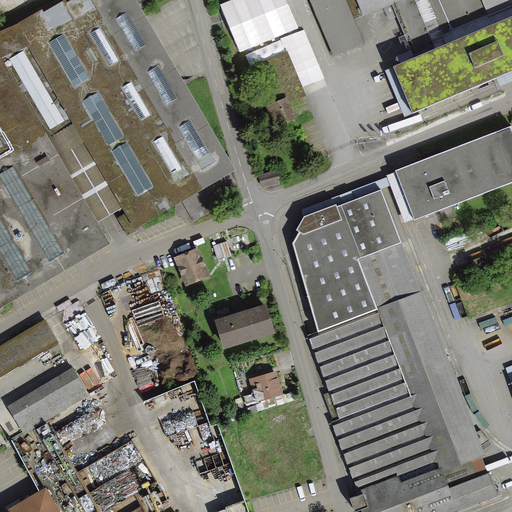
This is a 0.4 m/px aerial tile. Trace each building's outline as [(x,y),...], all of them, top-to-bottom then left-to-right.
[(0,309),(111,243),(98,222),(122,208),(126,213),(117,219),(127,236),(139,229),(138,227),(235,170),(135,0),(71,0),(67,2),(65,0),(64,0),(44,12),(42,9),(19,23),(0,31),(0,309)] [(311,0),(333,53),(359,42),(341,0),(311,0)] [(511,0),(357,0),(364,16),(402,0),(483,0),(489,14),(511,4),(511,0)] [(416,115),(511,74),(511,23),(397,72),(416,115)] [(305,96),(287,55),(253,69),(270,108),(267,109),(275,129),(295,121),(288,103),(305,96)] [(397,175),(415,222),(511,184),(511,136),(510,131),(397,175)] [(376,310),(419,294),(377,190),(304,217),(290,248),(316,334),(376,310)] [(195,250),(173,258),(183,283),(204,276),(195,250)] [(453,510),(496,493),(419,294),(376,310),(453,510)] [(262,305),(212,320),(220,345),(270,331),(262,305)] [(454,511),(453,510),(376,310),(316,334),(305,338),(337,421),(327,425),(361,511),(454,511)] [(45,327),(0,352),(0,373),(54,343),(45,327)] [(68,369),(7,405),(21,430),(83,394),(68,369)] [(274,372),(248,379),(253,398),(279,392),(274,372)] [(54,511),(41,490),(3,511),(54,511)]
